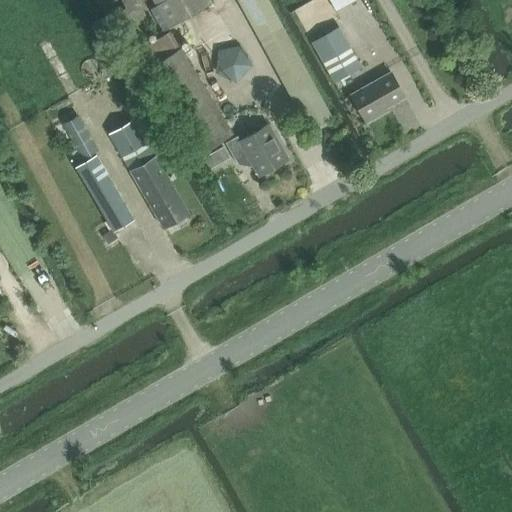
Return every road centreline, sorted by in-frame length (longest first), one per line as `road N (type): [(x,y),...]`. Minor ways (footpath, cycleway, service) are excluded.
road 1 (tertiary): [(511,191),(0,489)]
road 2 (unclassified): [(0,385),(511,90)]
road 3 (track): [(115,318),(11,112)]
road 4 (track): [(164,290),(233,412)]
